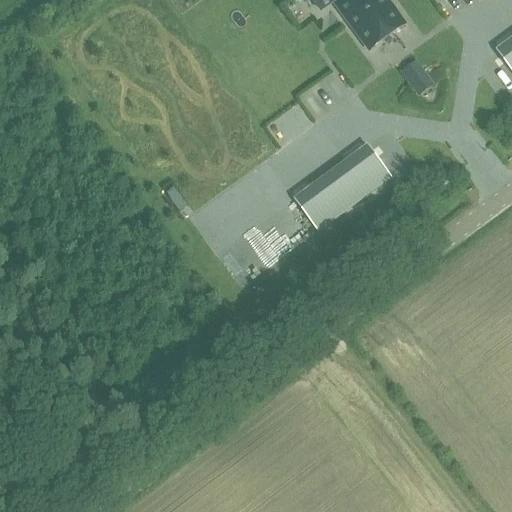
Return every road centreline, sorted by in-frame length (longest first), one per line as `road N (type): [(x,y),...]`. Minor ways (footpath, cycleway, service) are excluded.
road 1 (tertiary): [(99,511),(511,209)]
road 2 (track): [(336,337),(464,511)]
